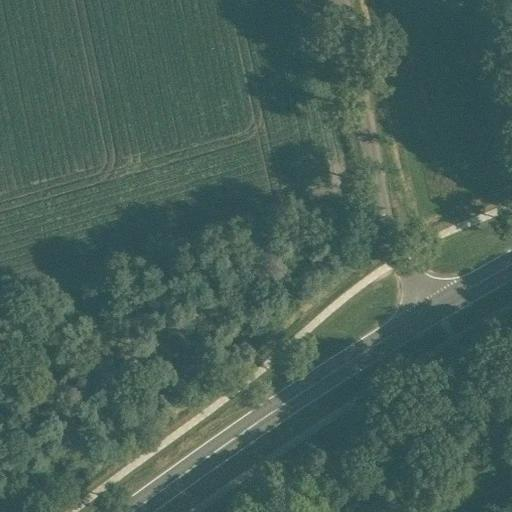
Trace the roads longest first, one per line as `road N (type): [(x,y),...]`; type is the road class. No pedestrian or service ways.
road 1 (primary): [(134,511),(432,309)]
road 2 (unclassified): [(432,309),(398,256),(382,208),(338,0)]
